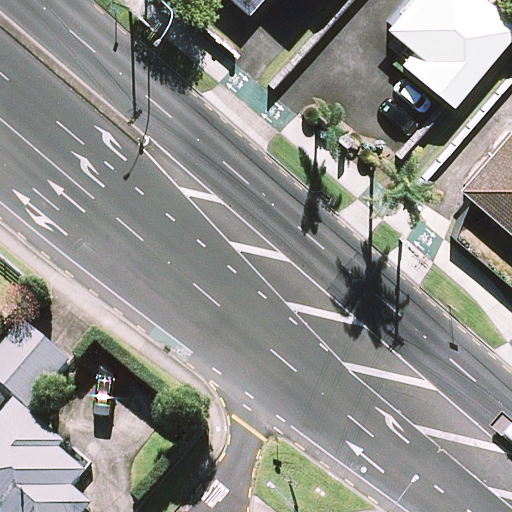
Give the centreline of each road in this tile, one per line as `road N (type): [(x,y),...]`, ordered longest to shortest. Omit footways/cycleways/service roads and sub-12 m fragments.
road 1 (primary): [(33,0),(163,113),(320,291)]
road 2 (primary): [(289,280),(98,198),(0,115)]
road 3 (primary): [(511,460),(320,291)]
road 4 (residential): [(226,505),(289,280)]
